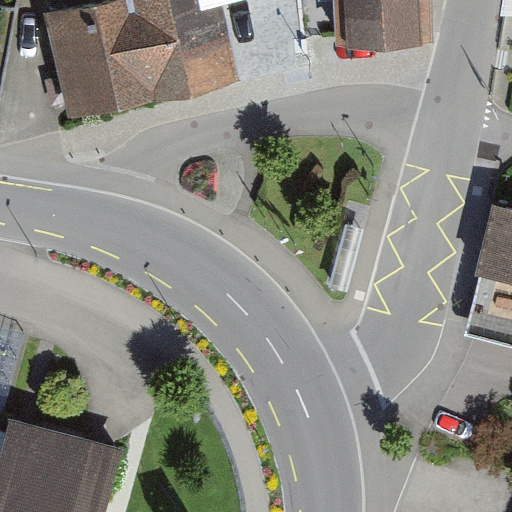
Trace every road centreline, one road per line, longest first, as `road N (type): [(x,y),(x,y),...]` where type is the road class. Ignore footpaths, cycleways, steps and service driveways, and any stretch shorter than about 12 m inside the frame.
road 1 (residential): [(449,119),(397,107),(332,108),(179,143),(67,218)]
road 2 (unclassified): [(303,400),(374,371),(397,336),(449,119)]
road 3 (tertiary): [(303,400),(252,319),(206,280),(67,218)]
road 4 (residential): [(474,0),(449,119)]
